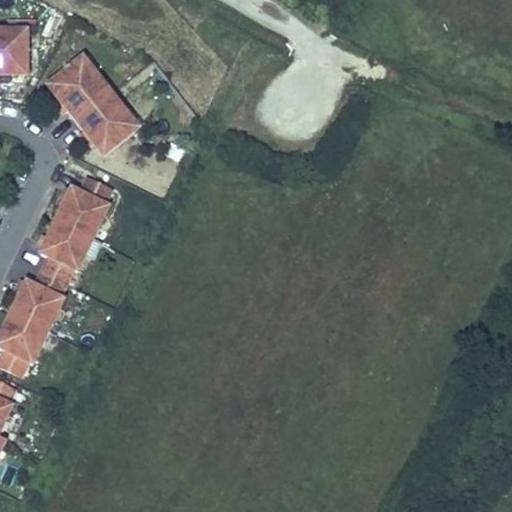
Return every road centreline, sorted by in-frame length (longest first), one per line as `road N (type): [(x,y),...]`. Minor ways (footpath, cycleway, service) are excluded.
road 1 (residential): [(0,255),(52,148),(18,119),(0,119)]
road 2 (residential): [(237,0),(293,29),(301,105)]
